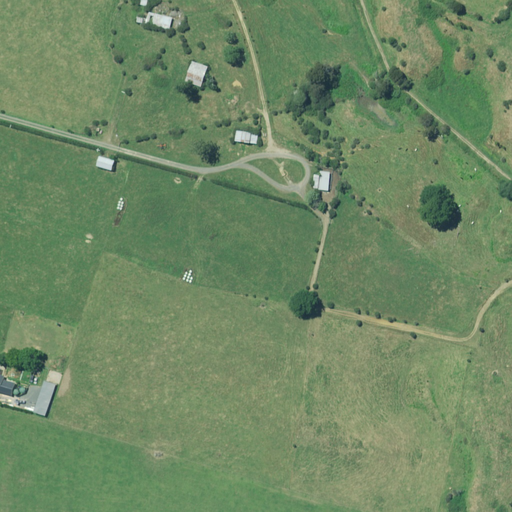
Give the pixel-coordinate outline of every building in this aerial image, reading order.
[(139,22),(154,25),(154,23),(159,24),(158,26),(172,29),(175,17),(150,12),(141,15),(141,16),(139,16),(138,20),(140,20),(139,22)] [(211,67),(195,61),(188,82),(204,87),(211,67)] [(261,134),(240,131),(238,141),(260,144),(261,134)] [(118,161),(102,156),(99,166),(115,171),(118,161)] [(334,172),(318,171),(316,189),(332,190),(334,172)] [(5,391),(7,392),(5,398),(14,400),(15,397),(23,400),(26,390),(16,387),(17,384),(7,381),(5,391)] [(41,394),(31,391),(29,401),(38,403),(41,394)]
